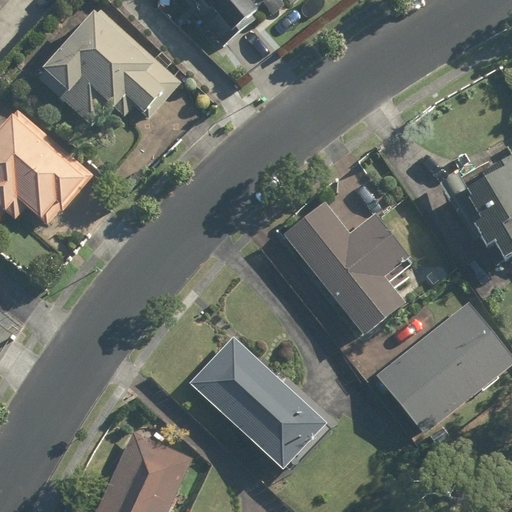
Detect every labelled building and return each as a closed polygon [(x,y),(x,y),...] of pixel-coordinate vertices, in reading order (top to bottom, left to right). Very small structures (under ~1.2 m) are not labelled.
[(0,0),(0,16),(14,0),(0,0)] [(191,18),(218,52),(281,0),(186,0),(197,13),(191,18)] [(87,134),(106,114),(118,125),(130,112),(144,126),(180,87),(100,11),(33,83),(87,134)] [(21,219),(37,233),(81,186),(12,122),(0,135),(0,217),(12,229),(21,219)] [(511,158),(482,173),(479,168),(440,187),(476,262),(487,257),(495,272),(511,264),(511,158)] [(348,239),(325,210),(283,242),(362,343),(404,311),(385,287),(409,268),(372,220),(348,239)] [(511,370),(511,362),(468,308),(374,382),(422,442),(511,370)] [(322,434),(235,341),(190,383),(277,476),(322,434)] [(171,511),(192,467),(134,440),(100,511),(171,511)]
